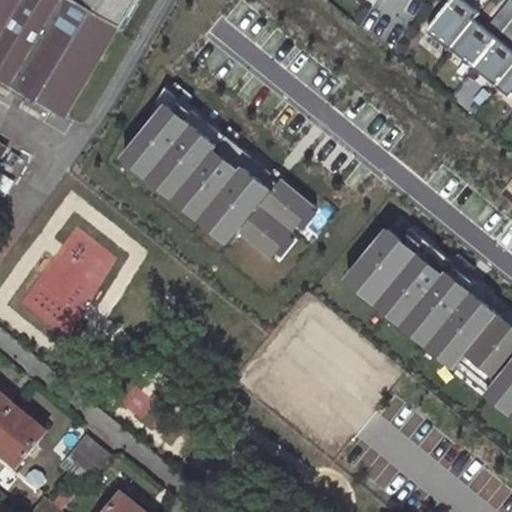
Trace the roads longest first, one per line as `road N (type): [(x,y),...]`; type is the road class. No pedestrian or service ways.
road 1 (unclassified): [(0,337),(216,511)]
road 2 (unknown): [(36,216),(179,0)]
